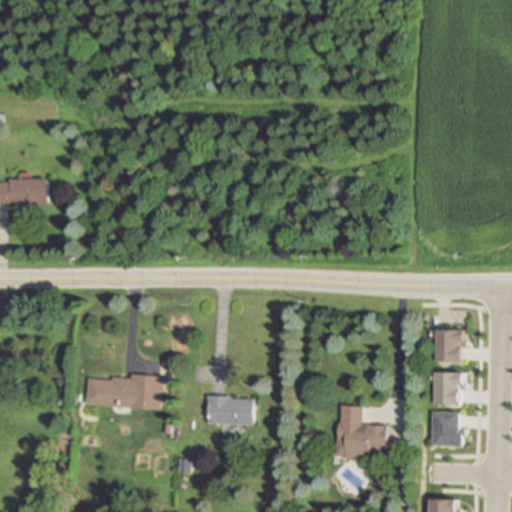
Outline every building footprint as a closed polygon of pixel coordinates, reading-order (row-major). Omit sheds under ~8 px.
[(11,177),(48,177),(48,201),(41,201),(41,203),(22,203),(22,201),(0,200),(0,180),(11,180),(11,177)] [(159,411),(162,377),(132,375),(131,381),(88,377),(86,405),(159,411)] [(210,419),(211,398),(209,398),(209,393),(234,393),(234,396),(256,396),(256,420),(210,419)] [(365,405),(365,421),(370,421),(370,423),(389,424),(388,446),(370,446),(370,455),(350,454),(339,454),(341,420),(343,420),(344,404),(365,405)] [(193,458),(192,470),(184,470),(185,457),(193,458)]
